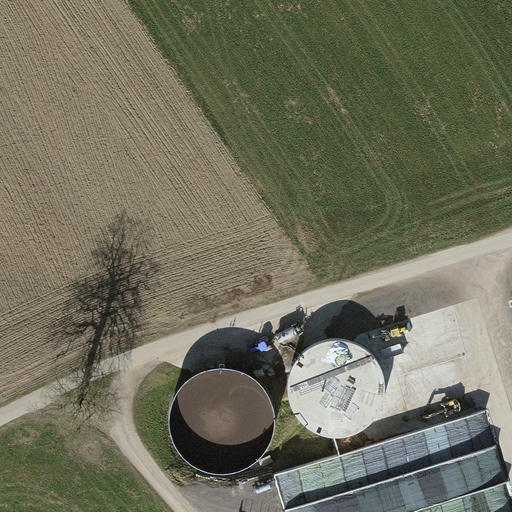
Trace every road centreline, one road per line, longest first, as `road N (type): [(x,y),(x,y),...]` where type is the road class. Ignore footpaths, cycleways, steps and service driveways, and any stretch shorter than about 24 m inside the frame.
road 1 (track): [(511,237),(78,381)]
road 2 (track): [(187,511),(78,381)]
